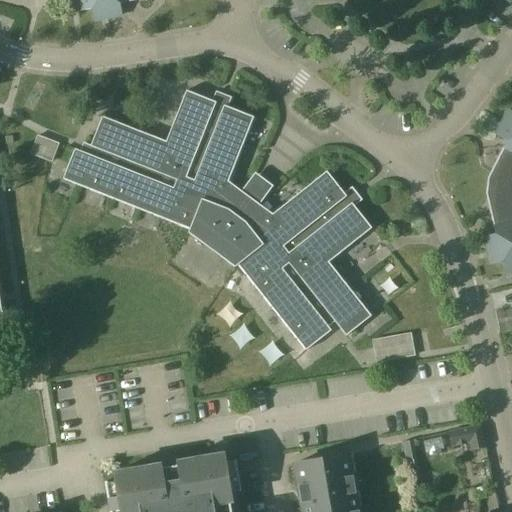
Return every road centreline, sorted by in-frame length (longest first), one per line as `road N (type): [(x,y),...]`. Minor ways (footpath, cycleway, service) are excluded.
road 1 (residential): [(0,490),(78,479),(72,453),(265,420)]
road 2 (residential): [(0,52),(76,62),(234,37)]
road 3 (residential): [(490,384),(436,205),(414,163)]
road 4 (residential): [(265,420),(490,384)]
road 5 (residential): [(234,37),(414,163)]
road 6 (residential): [(414,163),(511,39)]
